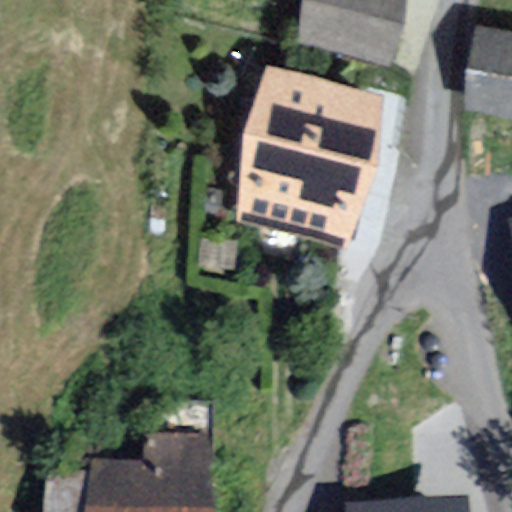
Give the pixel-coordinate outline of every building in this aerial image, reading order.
[(396,0),(315,0),(306,37),(383,56),(396,0)] [(511,33),(487,29),(471,112),(511,119),(511,33)] [(346,236),(377,96),(273,74),(243,214),(346,236)] [(205,511),(204,439),(147,441),(148,467),(96,468),(96,511),(205,511)] [(460,511),(460,503),(349,510),(348,511),(460,511)]
